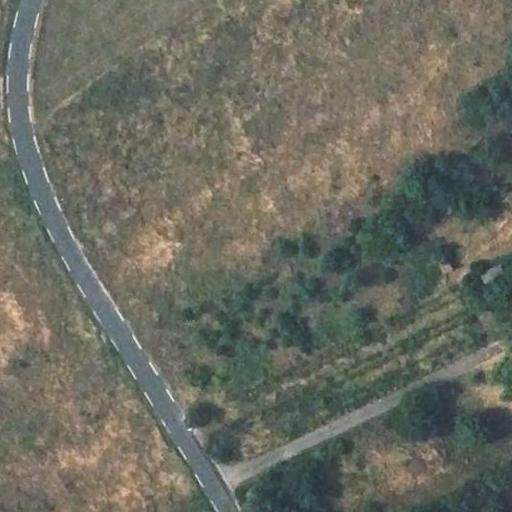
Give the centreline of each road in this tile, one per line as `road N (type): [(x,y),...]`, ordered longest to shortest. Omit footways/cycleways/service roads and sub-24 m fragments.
road 1 (unclassified): [(30,0),(15,86),(30,188),(221,511)]
road 2 (unknown): [(511,347),(208,490)]
